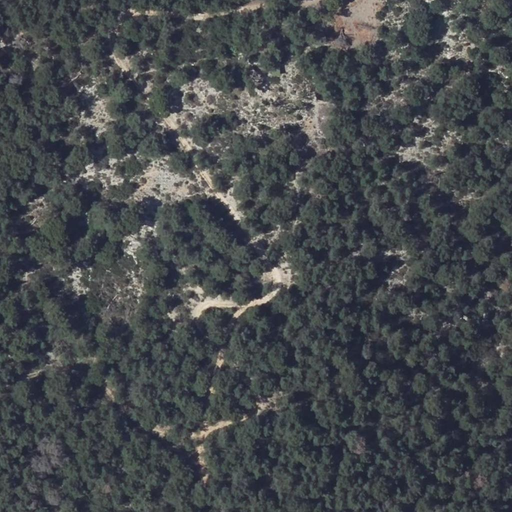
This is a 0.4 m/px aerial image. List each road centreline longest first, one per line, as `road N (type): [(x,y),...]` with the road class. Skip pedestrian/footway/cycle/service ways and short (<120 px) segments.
road 1 (track): [(296,0),(219,15),(125,9),(111,38),(277,274),(270,295),(196,310),(198,327),(244,374),(259,406),(197,436),(159,435),(82,367),(0,392)]
road 2 (track): [(247,305),(215,344),(197,436),(205,487),(195,511)]
